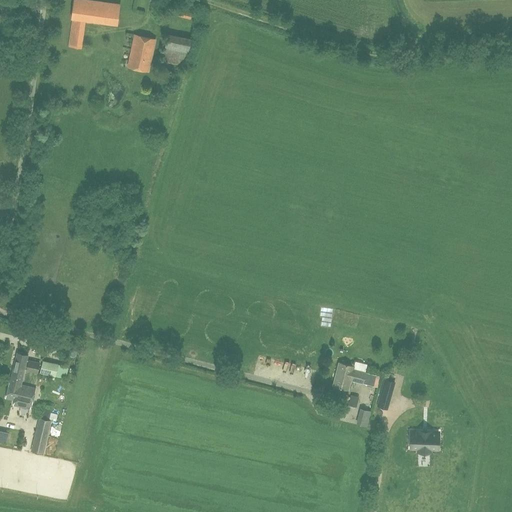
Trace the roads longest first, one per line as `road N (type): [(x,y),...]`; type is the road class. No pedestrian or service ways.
road 1 (track): [(511,45),(370,54),(199,0)]
road 2 (unclassified): [(0,268),(44,0)]
